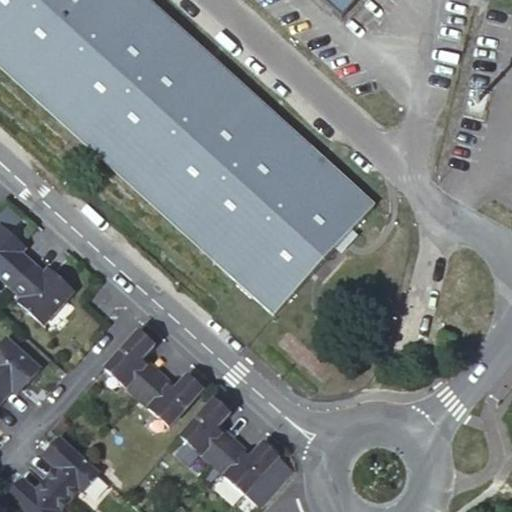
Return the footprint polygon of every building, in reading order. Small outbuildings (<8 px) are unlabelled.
[(372,204),(144,0),(0,0),(0,69),(274,314),(342,238),(372,204)] [(356,0),(322,0),(341,17),(356,0)] [(0,280),(1,279),(12,290),(35,266),(23,255),(13,246),(18,241),(3,227),(0,229),(0,280)] [(18,241),(13,246),(23,255),(28,250),(18,241)] [(35,266),(12,290),(23,300),(19,304),(44,328),(75,296),(60,281),(56,286),(46,276),(35,266)] [(50,271),(46,276),(56,286),(60,281),(50,271)] [(106,372),(138,401),(159,379),(143,364),(156,349),(141,335),(106,372)] [(455,338),(442,335),(435,362),(448,365),(455,338)] [(0,400),(3,402),(13,391),(22,380),(27,384),(41,369),(7,339),(0,347),(0,400)] [(59,366),(52,374),(60,380),(67,373),(59,366)] [(159,379),(138,401),(171,430),(205,393),(190,379),(176,394),(159,379)] [(27,384),(22,380),(13,391),(18,395),(27,384)] [(182,440),(213,470),(234,447),(218,432),(232,417),(217,403),(182,440)] [(55,469),(44,480),(68,501),(78,490),(81,493),(99,475),(82,460),(59,439),(47,453),(60,464),(55,469)] [(234,447),(213,470),(221,477),(245,500),(279,463),(263,447),(249,462),(234,447)] [(47,453),(42,457),(55,469),(60,464),(47,453)] [(213,470),(199,484),(207,491),(221,477),(213,470)] [(57,511),(68,501),(44,480),(34,491),(29,496),(16,484),(4,498),(19,511),(57,511)] [(21,480),(16,484),(29,496),(34,491),(21,480)]
